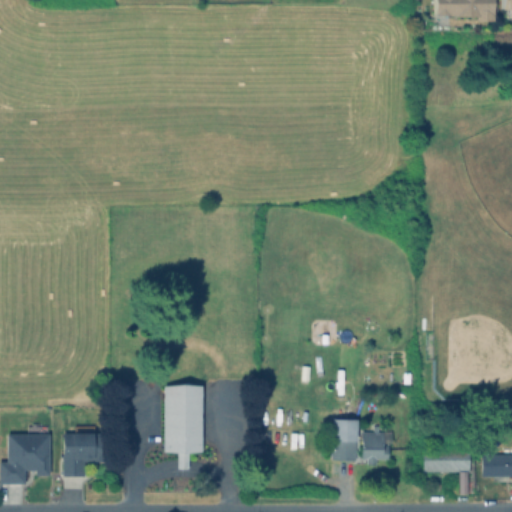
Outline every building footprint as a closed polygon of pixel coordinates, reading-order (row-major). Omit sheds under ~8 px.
[(492,0),(492,2),(487,2),(487,12),(472,12),(472,14),(448,14),(448,12),(427,12),(426,0),(492,0)] [(511,0),(511,14),(501,14),(501,6),(496,6),(496,0),(511,0)] [(187,449),(187,466),(176,465),(176,449),(162,449),(162,383),(183,380),(201,383),(201,449),(187,449)] [(357,416),(356,438),(355,438),(354,458),(329,457),(330,436),(332,436),(333,416),(357,416)] [(45,423),(45,431),(48,431),(48,473),(34,473),(34,468),(23,468),(23,481),(0,481),(0,459),(5,459),(5,431),(26,431),(26,423),(45,423)] [(95,423),(95,430),(103,430),(103,458),(82,459),(83,473),(61,473),(61,430),(74,430),(74,423),(95,423)] [(377,423),(377,429),(391,429),(391,441),(383,440),(383,443),(388,443),(387,456),(375,456),(375,462),(365,462),(365,456),(360,455),(360,429),(372,429),(372,423),(377,423)] [(511,447),(511,475),(484,475),(484,453),(506,453),(506,447),(511,447)] [(471,448),(471,470),(470,470),(470,493),(461,493),(461,470),(424,470),(424,448),(471,448)]
